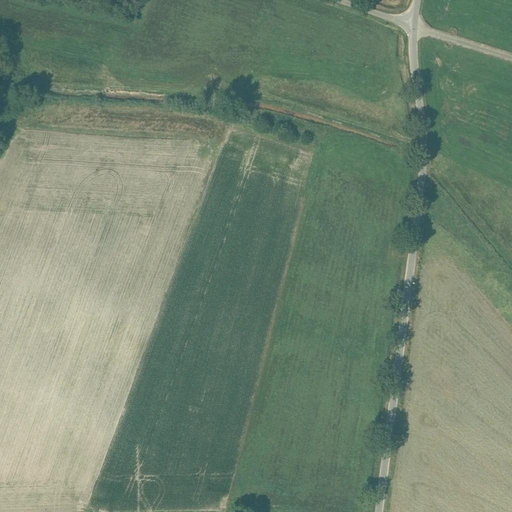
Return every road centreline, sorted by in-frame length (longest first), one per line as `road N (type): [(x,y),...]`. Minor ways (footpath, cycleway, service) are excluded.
road 1 (unclassified): [(377,511),(423,169),(414,26)]
road 2 (track): [(511,275),(423,169)]
